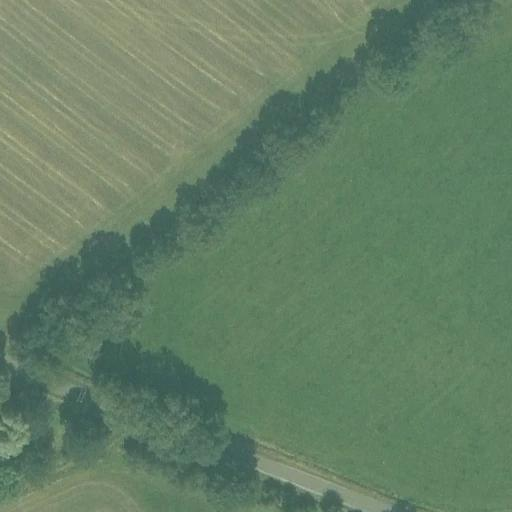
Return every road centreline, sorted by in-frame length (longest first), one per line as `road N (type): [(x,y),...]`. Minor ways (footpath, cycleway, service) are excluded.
road 1 (unclassified): [(385,511),(0,357)]
road 2 (track): [(157,423),(0,496)]
